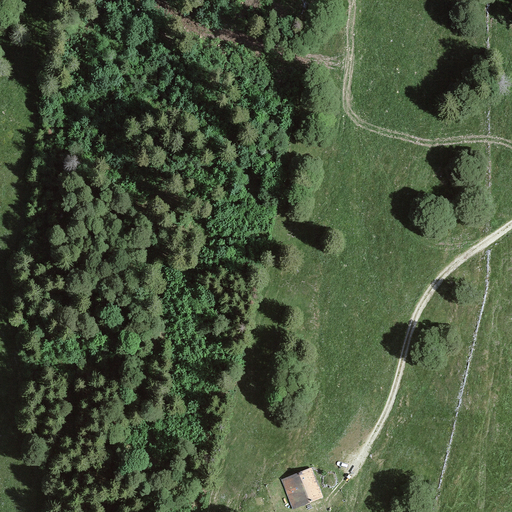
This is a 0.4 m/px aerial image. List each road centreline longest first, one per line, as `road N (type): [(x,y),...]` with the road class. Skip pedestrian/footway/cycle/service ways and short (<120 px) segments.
road 1 (track): [(511,226),(429,289),(389,401),(346,471)]
road 2 (track): [(511,144),(429,143),(353,116),(346,101),(352,0)]
